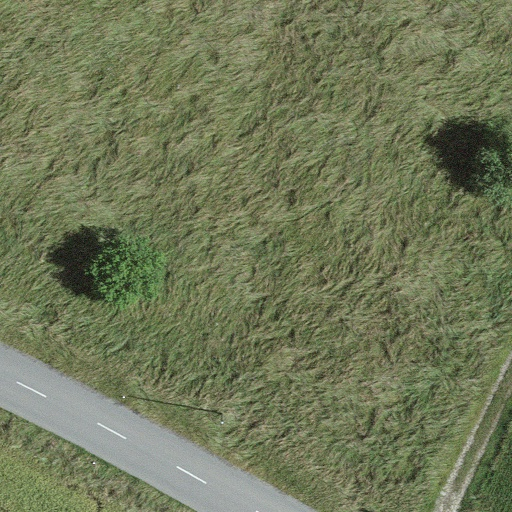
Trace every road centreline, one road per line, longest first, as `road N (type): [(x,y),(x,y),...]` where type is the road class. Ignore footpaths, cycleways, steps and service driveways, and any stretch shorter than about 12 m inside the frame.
road 1 (tertiary): [(0,374),(259,511)]
road 2 (track): [(442,511),(511,366)]
